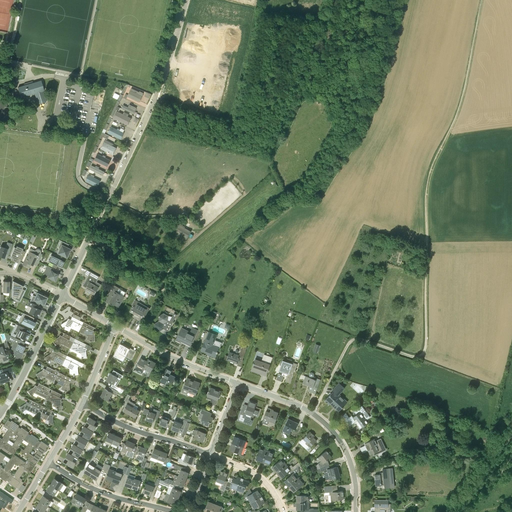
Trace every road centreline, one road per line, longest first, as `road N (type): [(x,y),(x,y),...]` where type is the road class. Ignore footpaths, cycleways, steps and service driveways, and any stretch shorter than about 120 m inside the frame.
road 1 (track): [(312,413),(351,339),(409,356),(424,350),(427,178),(460,104),(480,0)]
road 2 (tertiary): [(61,295),(158,90),(186,0)]
road 3 (residential): [(355,511),(354,474),(325,423),(237,383)]
road 4 (residential): [(210,454),(81,405)]
road 5 (residential): [(237,383),(113,326)]
road 6 (residential): [(172,511),(95,491),(47,462)]
road 7 (tertiary): [(4,408),(61,295)]
